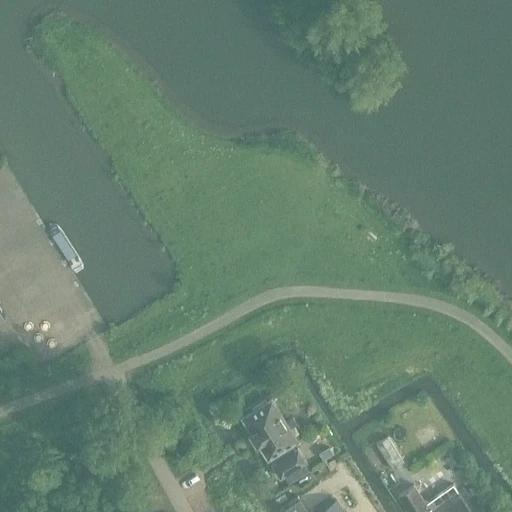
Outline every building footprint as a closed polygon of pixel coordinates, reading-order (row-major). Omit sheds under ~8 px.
[(252,409),(254,411),(243,417),(252,432),(250,434),(257,444),(259,443),(268,457),(270,456),(275,463),(273,464),(281,477),(306,461),(297,448),(295,450),(291,443),(296,440),(271,400),(267,402),(266,400),(252,409)] [(329,447),(319,454),(323,461),(334,454),(329,447)] [(427,505),(420,510),(421,511),(472,511),(459,492),(458,493),(453,484),(426,503),(427,505)] [(414,485),(399,495),(410,511),(416,511),(420,510),(427,505),(426,503),(414,485)] [(299,499),(282,510),(283,511),(302,511),(306,509),(299,499)] [(344,511),(336,499),(316,511),(344,511)]
